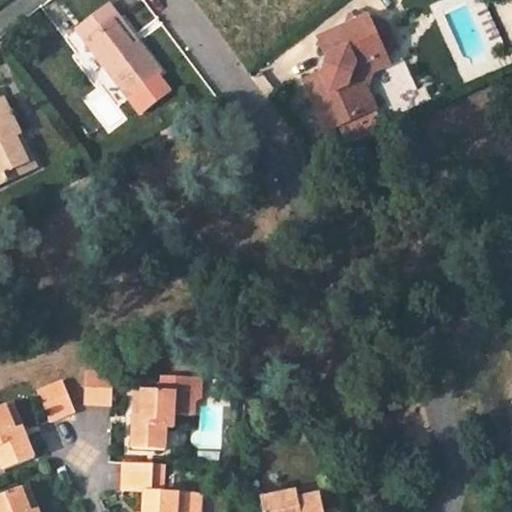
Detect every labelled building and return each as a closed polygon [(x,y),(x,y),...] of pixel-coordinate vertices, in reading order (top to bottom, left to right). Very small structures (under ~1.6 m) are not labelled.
[(111,11),(79,34),(141,119),(170,98),(158,81),(161,79),(139,48),(134,52),(116,28),(121,24),(111,11)] [(377,111),(369,91),(352,84),(359,67),(364,65),(386,55),(380,38),(383,36),(387,24),(355,12),(349,21),(352,28),(341,33),(340,31),(322,39),(330,58),(323,75),(309,82),(330,131),(377,111)] [(139,48),(121,24),(116,28),(134,52),(139,48)] [(367,74),(389,64),(386,55),(364,65),(367,74)] [(0,109),(0,192),(13,186),(10,179),(29,169),(16,144),(21,141),(6,107),(0,109)] [(367,131),(348,140),(350,145),(370,136),(367,131)] [(34,166),(21,141),(16,144),(29,169),(34,166)] [(34,166),(29,169),(10,179),(13,186),(38,174),(34,166)] [(85,375),(82,377),(80,407),(106,409),(108,377),(85,375)] [(172,393),(171,416),(190,418),(191,400),(197,400),(198,382),(159,380),(158,392),(172,393)] [(32,397),(44,425),(70,415),(58,386),(32,397)] [(132,391),(130,425),(137,425),(140,392),(132,391)] [(171,416),(172,393),(158,392),(140,392),(137,425),(130,425),(128,450),(162,452),(163,430),(170,430),(171,416)] [(21,439),(8,407),(1,409),(14,442),(21,439)] [(0,474),(0,475),(30,462),(21,439),(14,442),(1,409),(0,409),(0,474)] [(196,511),(197,497),(158,495),(148,494),(149,484),(160,484),(161,468),(119,466),(119,486),(119,491),(140,493),(138,511),(196,511)] [(158,495),(160,484),(149,484),(148,494),(158,495)] [(34,511),(24,487),(17,490),(26,511),(34,511)] [(26,511),(17,490),(0,496),(0,511),(26,511)] [(322,511),(319,496),(297,501),(295,493),(260,500),(262,511),(322,511)]
